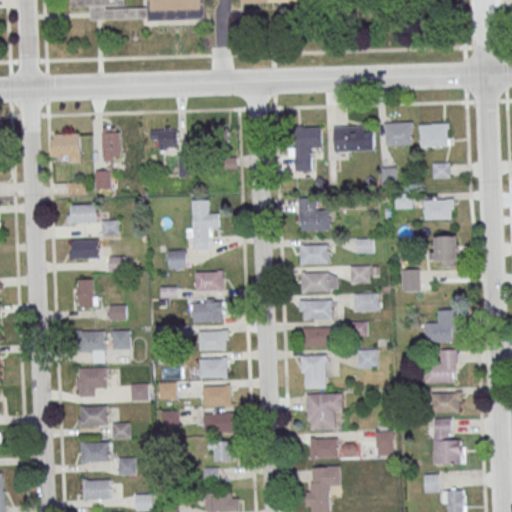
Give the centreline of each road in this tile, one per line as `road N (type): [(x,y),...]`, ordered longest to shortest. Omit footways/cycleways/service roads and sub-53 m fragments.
road 1 (tertiary): [(504,511),(482,0)]
road 2 (residential): [(44,511),(25,0)]
road 3 (tertiary): [(511,73),(0,88)]
road 4 (residential): [(273,511),(256,81)]
